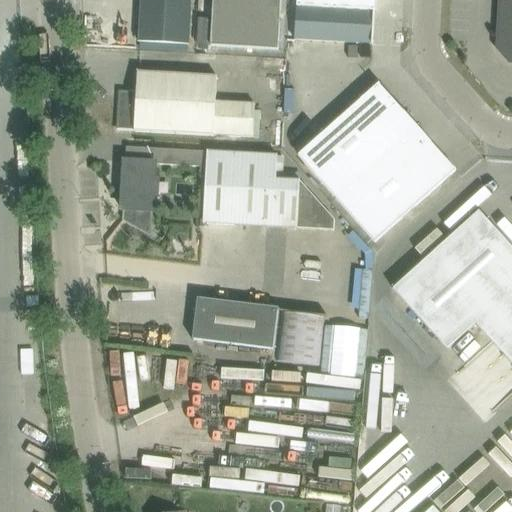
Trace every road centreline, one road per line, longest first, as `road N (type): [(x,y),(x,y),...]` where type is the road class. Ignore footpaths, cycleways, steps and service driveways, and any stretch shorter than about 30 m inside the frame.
road 1 (unclassified): [(100,511),(75,334),(53,0)]
road 2 (unclassified): [(511,135),(474,115),(431,63),(428,0)]
